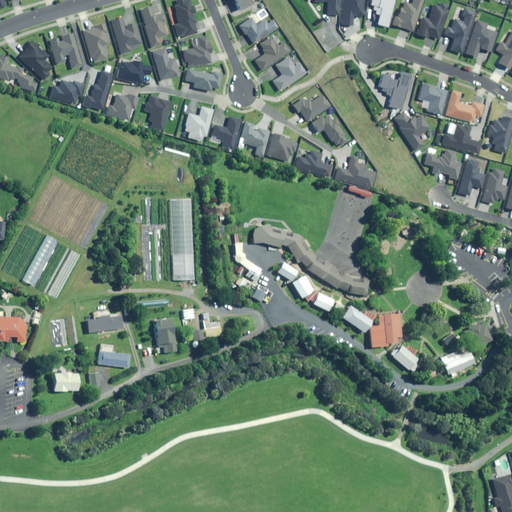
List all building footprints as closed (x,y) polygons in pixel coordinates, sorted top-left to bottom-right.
[(194,31),(192,24),(193,24),(190,16),(193,15),(190,6),(189,6),(187,0),(176,0),(174,1),(176,6),(172,7),(173,10),(172,10),(176,23),(172,25),(175,36),(180,35),(181,35),(182,37),(194,34),(194,31)] [(247,6),(249,5),(246,0),(230,0),(233,7),(229,9),(233,18),(249,10),(247,6)] [(337,0),(312,0),(312,2),(326,3),(325,15),(336,16),(337,0)] [(355,17),(356,19),(362,14),(363,0),(342,0),(340,25),(351,26),(351,17),(355,17)] [(369,0),(368,5),(372,6),(371,10),(374,11),(373,14),(377,15),(374,25),(385,28),(392,0),(369,0)] [(421,0),(403,0),(400,8),(398,7),(395,17),(394,16),(391,25),(411,32),(421,0)] [(446,9),(432,4),(427,20),(420,17),(414,35),(426,39),(427,37),(436,40),(446,9)] [(159,45),(157,39),(164,36),(160,22),(163,21),(160,13),(155,14),(154,10),(149,12),(148,6),(137,9),(143,26),(141,27),(149,49),(159,45)] [(459,54),(459,53),(471,18),(474,12),(463,9),(461,15),(462,16),(460,22),(453,19),(449,29),(445,28),(442,36),(452,39),(448,51),(459,54)] [(122,27),(120,18),(109,21),(118,55),(129,52),(128,47),(139,44),(133,24),(122,27)] [(253,25),(249,18),(236,26),(242,35),(243,34),(250,45),(276,29),(271,21),(265,24),(262,20),(253,25)] [(474,19),(462,54),(475,58),(478,49),(488,53),(495,33),(484,29),(486,23),(474,19)] [(81,31),(89,58),(90,58),(91,63),(104,59),(101,47),(107,46),(101,24),(94,26),(94,27),(81,31)] [(511,60),(511,32),(510,31),(502,45),(499,43),(494,51),(501,56),(496,64),(507,70),(511,60)] [(57,40),(56,37),(47,40),(54,65),(63,63),(61,56),(65,55),(69,70),(80,67),(70,34),(60,36),(60,39),(57,40)] [(287,52),(275,35),(269,39),(268,38),(257,45),(263,54),(252,62),(259,72),(287,52)] [(181,50),(182,62),(184,62),(185,67),(208,63),(207,54),(208,54),(206,36),(195,38),(196,46),(191,46),(191,49),(181,50)] [(45,57),(28,40),(21,47),(24,50),(17,58),(41,81),(48,74),(45,72),(49,68),(42,61),(45,57)] [(166,60),(163,49),(150,52),(158,81),(177,76),(172,58),(166,60)] [(292,67),(286,58),(273,66),(279,75),(270,81),(277,92),(304,74),(297,64),(292,67)] [(30,82),(31,78),(19,74),(21,69),(14,67),(14,68),(3,64),(5,61),(0,59),(0,83),(5,85),(7,80),(15,83),(14,87),(32,93),(35,84),(30,82)] [(131,60),(130,64),(126,63),(119,62),(116,82),(140,86),(141,79),(147,80),(149,67),(143,66),(140,65),(140,62),(131,60)] [(221,69),(212,68),(211,74),(185,69),(183,82),(192,83),(190,91),(208,94),(209,88),(217,90),(221,69)] [(110,75),(99,72),(95,85),(93,85),(89,97),(84,95),(81,105),(81,106),(100,111),(110,75)] [(407,76),(398,73),(396,81),(387,79),(388,77),(380,74),(376,89),(378,89),(377,93),(388,96),(385,107),(397,110),(407,76)] [(70,84),(59,81),(57,88),(51,86),(48,98),(73,105),(75,96),(79,97),(82,84),(70,81),(70,84)] [(445,91),(420,84),(416,100),(427,103),(424,112),(438,116),(445,91)] [(459,93),(450,91),(443,116),(471,124),(473,116),(478,118),(481,106),(469,102),(468,106),(456,103),(459,93)] [(128,96),(122,94),(121,97),(114,95),(111,106),(107,105),(104,114),(126,121),(129,109),(132,110),(136,98),(128,96)] [(328,107),(320,95),(308,102),(306,98),(302,101),(300,99),(290,106),(295,113),(297,112),(303,122),(328,107)] [(168,102),(148,97),(147,103),(144,103),(142,112),(149,113),(147,121),(150,122),(148,129),(160,132),(168,102)] [(211,110),(199,107),(197,117),(186,114),(181,131),(187,132),(185,138),(199,141),(200,136),(204,137),(211,110)] [(407,122),(401,112),(391,119),(412,152),(422,146),(416,136),(427,129),(418,115),(407,122)] [(333,118),(331,119),(329,121),(326,116),(321,119),(319,117),(309,124),(311,128),(309,129),(314,136),(321,131),(329,142),(330,141),(333,146),(336,144),(338,147),(345,142),(341,135),(342,135),(335,125),(337,124),(333,118)] [(213,139),(217,140),(217,142),(220,143),(219,146),(231,149),(238,120),(227,117),(224,128),(213,125),(210,135),(214,136),(213,139)] [(511,120),(501,117),(500,122),(492,120),(491,127),(488,126),(484,141),(493,143),(491,151),(503,154),(511,120)] [(261,155),(268,133),(268,132),(250,127),(251,125),(242,122),(238,137),(241,138),(240,143),(254,148),(252,155),(261,158),(261,155)] [(469,128),(454,124),(450,137),(442,135),(440,145),(475,154),(478,143),(466,139),(469,128)] [(291,152),(292,153),(295,143),(288,141),(289,139),(270,134),(263,156),(285,162),(286,156),(290,157),(291,152)] [(454,152),(443,150),(441,157),(432,155),(425,153),(422,165),(431,167),(429,174),(436,176),(437,173),(446,176),(446,178),(455,181),(459,164),(451,162),(454,152)] [(309,151),(308,155),(304,154),(302,159),(295,157),(292,169),(325,178),(329,166),(318,163),(320,154),(309,151)] [(356,163),(357,158),(349,156),(345,170),(336,167),(332,181),(351,186),(368,191),(373,173),(362,170),(363,165),(356,163)] [(475,162),(466,159),(455,195),(467,198),(470,187),(479,190),(483,175),(475,173),(477,168),(474,167),(475,162)] [(491,204),(492,201),(495,202),(495,200),(501,201),(505,187),(499,185),(503,172),(488,168),(480,201),(491,204)] [(511,210),(511,175),(503,208),(511,210)] [(189,198),(169,199),(172,281),(193,280),(189,198)] [(366,295),(369,279),(351,276),(316,256),(308,248),(300,235),(270,227),(268,224),(259,227),(253,229),(252,234),(253,242),(261,241),(279,247),(279,244),(286,246),(294,263),(298,261),(306,270),(336,289),(338,288),(347,291),(347,292),(366,295)] [(407,237),(406,229),(399,230),(399,235),(404,237),(407,237)] [(297,271),(282,261),(275,272),(290,282),(297,271)] [(261,270),(252,264),(245,275),(254,281),(261,270)] [(312,291),(303,276),(292,283),(301,298),(312,291)] [(332,300),(317,292),(311,303),(326,311),(332,300)] [(341,306),(334,303),(331,308),(338,311),(341,306)] [(371,320),(349,305),(341,317),(363,332),(371,320)] [(396,343),(393,314),(377,315),(377,325),(368,326),(370,346),(396,343)] [(119,328),(118,316),(106,318),(105,315),(96,317),(96,319),(83,321),(85,333),(119,328)] [(24,325),(19,318),(0,317),(0,341),(6,342),(6,337),(14,337),(14,342),(24,342),(24,325)] [(172,352),(168,319),(151,321),(155,345),(160,344),(161,354),(172,352)] [(219,341),(217,328),(202,330),(203,338),(207,337),(208,342),(219,341)] [(195,344),(185,346),(188,354),(194,353),(193,350),(196,349),(195,344)] [(418,363),(400,346),(392,355),(410,371),(418,363)] [(127,355),(96,352),(95,365),(126,368),(127,355)] [(469,352),(441,364),(446,376),(474,364),(469,352)] [(432,372),(425,371),(424,378),(432,379),(432,372)] [(51,373),(51,384),(48,384),(48,388),(51,388),(50,391),(65,392),(65,391),(74,391),(75,374),(51,373)] [(97,386),(95,373),(86,374),(88,387),(97,386)] [(511,511),(511,491),(507,475),(490,479),(495,498),(491,499),(493,506),(498,505),(499,511),(511,511)]
